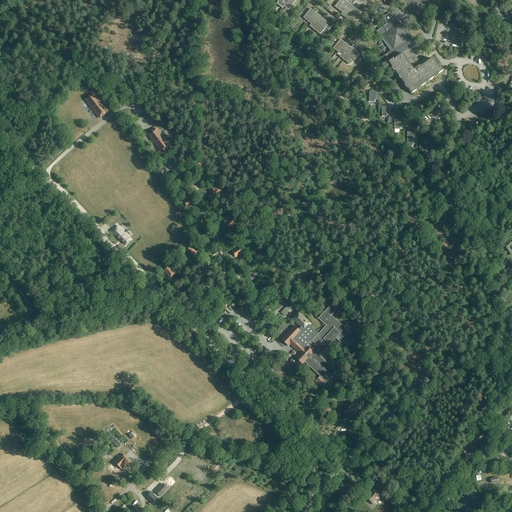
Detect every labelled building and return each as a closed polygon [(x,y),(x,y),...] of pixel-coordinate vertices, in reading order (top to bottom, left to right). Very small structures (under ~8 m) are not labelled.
[(279,0),(277,4),(282,8),(284,6),(288,0),(279,0)] [(288,0),(284,6),(288,10),(296,0),(288,0)] [(344,0),(339,0),(335,6),(344,13),(347,9),(348,10),(351,5),(344,0)] [(344,13),(342,15),(348,20),(356,9),(351,5),(348,10),(347,9),(344,13)] [(356,9),(348,20),(352,23),(360,12),(356,9)] [(310,10),(303,18),(308,21),(314,13),(310,10)] [(314,13),(308,21),(311,24),(310,26),(314,29),(320,22),(319,22),(321,19),(318,16),(314,13)] [(377,32),(390,51),(381,58),(384,62),(389,68),(390,69),(391,66),(412,94),(427,83),(443,71),(441,68),(440,68),(433,59),(423,66),(416,57),(411,50),(417,45),(394,13),(383,21),(386,25),(377,32)] [(320,22),(314,29),(317,32),(320,34),(325,28),(328,31),(332,26),(329,23),(328,24),(325,22),(321,19),(319,22),(320,22)] [(334,49),(338,52),(344,44),(340,40),(334,49)] [(338,52),(342,55),(348,47),(344,44),(338,52)] [(344,60),(347,56),(350,53),(349,53),(352,49),(348,47),(342,55),(343,56),(341,58),(344,60)] [(359,55),(352,49),(349,53),(350,53),(347,56),(349,58),(351,56),(355,59),(359,55)] [(350,65),(355,59),(351,56),(349,58),(347,56),(344,60),(350,65)] [(93,95),(86,101),(100,119),(107,113),(93,95)] [(156,129),(148,135),(162,153),(169,148),(156,129)] [(167,162),(158,169),(163,177),(175,168),(172,164),(174,163),(170,158),(166,161),(167,162)] [(221,187),(213,188),(214,195),(218,195),(218,194),(219,194),(219,195),(222,194),(221,187)] [(195,203),(191,196),(183,201),(187,207),(191,205),(190,204),(192,203),(192,204),(195,203)] [(232,218),(225,223),(229,229),(232,226),(233,225),(234,225),(236,224),(232,218)] [(193,223),(196,229),(200,228),(199,227),(201,226),(201,227),(204,226),(201,219),(193,223)] [(117,226),(110,232),(112,235),(113,234),(119,240),(119,239),(125,245),(130,240),(117,226)] [(240,247),(232,251),(236,257),(240,255),(239,255),(241,254),(244,253),(240,247)] [(197,254),(191,248),(185,252),(188,255),(189,255),(190,256),(189,257),(191,259),(197,254)] [(175,273),(169,267),(164,272),(167,275),(168,276),(170,278),(175,273)] [(259,274),(255,269),(249,274),(250,276),(249,276),(252,280),(259,274)] [(293,347),(300,354),(295,358),(302,364),(304,362),(320,377),(314,383),(321,389),(336,373),(318,357),(329,345),(330,345),(336,339),(341,344),(343,342),(348,347),(361,334),(355,329),(350,334),(331,316),(336,310),(331,305),(318,319),(326,326),(318,334),(315,331),(314,331),(309,326),(310,324),(298,313),(292,319),(301,327),(298,330),(294,326),(283,338),(281,340),(286,344),(288,346),(291,343),(293,345),(294,346),(293,347)] [(353,407),(349,403),(346,405),(347,406),(342,411),(347,416),(352,411),(355,414),(361,408),(356,404),(353,407)] [(113,462),(114,463),(108,469),(114,474),(119,469),(121,470),(129,462),(122,454),(113,462)] [(417,485),(407,478),(405,482),(411,486),(411,487),(414,489),(417,485)] [(162,483),(154,491),(160,497),(168,489),(162,483)] [(468,498),(477,493),(474,487),(465,492),(468,498)] [(369,493),(370,494),(365,500),(369,503),(370,502),(374,505),(379,499),(378,498),(380,496),(376,492),(373,489),(369,493)] [(158,499),(151,492),(145,497),(152,505),(158,499)] [(480,497),(470,503),(474,509),(483,504),(480,497)] [(456,506),(459,511),(466,511),(467,511),(462,502),(456,506)]
